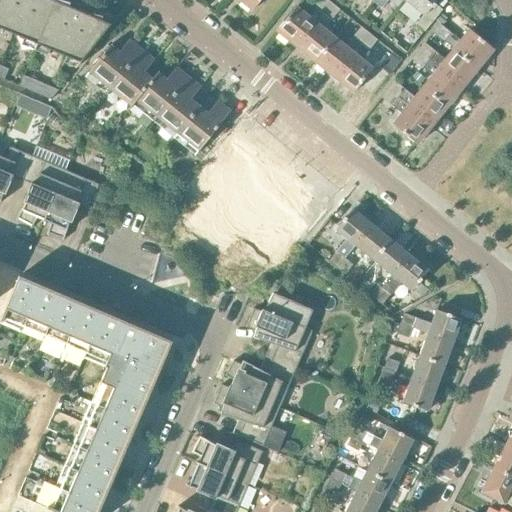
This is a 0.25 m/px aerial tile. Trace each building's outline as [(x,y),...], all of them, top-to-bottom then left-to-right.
[(0,0),(0,27),(13,33),(27,0),(0,0)] [(37,43),(55,1),(53,0),(27,0),(13,33),(37,43)] [(61,53),(79,11),(68,7),(70,3),(60,0),(57,0),(56,1),(55,1),(37,43),(61,53)] [(261,0),(238,0),(252,11),(261,0)] [(297,47),(332,4),(327,0),(321,0),(315,8),(308,17),(296,8),(277,31),(297,47)] [(375,0),(374,2),(382,8),(388,0),(405,0),(406,0),(405,0),(375,0)] [(436,0),(405,0),(406,0),(424,15),(417,24),(425,31),(442,10),(434,4),(436,0)] [(316,62),(335,39),(323,29),(339,10),(332,4),(297,47),(316,62)] [(89,16),(79,11),(61,53),(80,62),(110,24),(101,20),(102,17),(91,13),(89,16)] [(445,40),(452,34),(440,24),(435,32),(445,40)] [(362,44),(370,34),(362,27),(353,38),(345,47),(335,39),(316,62),(335,78),(353,54),(362,44)] [(455,49),(478,68),(494,49),(470,29),(455,49)] [(370,34),(362,44),(369,50),(377,40),(370,34)] [(459,40),(452,34),(445,41),(453,48),(459,40)] [(109,89),(143,48),(130,38),(119,51),(111,44),(88,72),(109,89)] [(419,51),(430,60),(436,52),(426,43),(419,51)] [(130,106),(153,78),(145,71),(155,58),(143,48),(109,89),(130,106)] [(438,53),(431,61),(463,87),(478,68),(455,49),(446,60),(438,53)] [(423,68),(430,60),(419,51),(413,59),(423,68)] [(401,59),(393,53),(381,68),(388,75),(401,59)] [(353,93),(372,69),(353,54),(335,78),(353,93)] [(463,87),(431,61),(425,69),(433,76),(424,87),(448,106),(463,87)] [(0,65),(0,77),(4,79),(8,69),(0,65)] [(158,71),(153,78),(130,106),(131,107),(136,100),(156,117),(189,77),(176,66),(166,79),(159,72),(160,72),(158,71)] [(19,86),(43,96),(47,85),(24,75),(19,86)] [(201,86),(189,77),(156,117),(177,134),(200,106),(199,104),(199,105),(191,99),(201,86)] [(388,89),(407,104),(414,96),(405,89),(395,81),(388,89)] [(47,85),(43,96),(51,99),(58,90),(47,85)] [(448,106),(424,87),(409,106),(432,125),(448,106)] [(401,113),(407,104),(388,89),(382,97),(392,106),(401,113)] [(208,113),(200,106),(177,134),(198,151),(231,111),(218,101),(208,113)] [(43,103),(38,115),(47,119),(52,107),(43,103)] [(432,125),(409,106),(394,125),(417,144),(432,125)] [(233,136),(206,169),(223,184),(252,149),(251,148),(250,150),(233,136)] [(0,155),(0,199),(3,191),(4,193),(13,175),(22,179),(32,156),(10,146),(5,158),(0,155)] [(252,149),(223,184),(241,198),(268,165),(262,159),(263,158),(252,149)] [(36,216),(44,219),(64,170),(45,162),(32,156),(22,179),(32,183),(23,202),(26,203),(18,218),(31,225),(36,216)] [(64,170),(44,219),(51,223),(48,232),(63,237),(69,220),(71,222),(79,204),(88,208),(98,184),(64,170)] [(276,171),(249,204),(266,219),(293,186),(276,171)] [(190,178),(184,185),(195,194),(201,187),(190,178)] [(293,186),(266,219),(283,233),(311,198),(311,197),(309,199),(293,186)] [(311,198),(283,233),(300,247),(328,214),(321,208),(322,207),(311,198)] [(330,261),(338,268),(345,258),(356,245),(372,225),(353,210),(347,218),(345,217),(342,220),(344,221),(337,230),(347,238),(337,252),(330,261)] [(372,225),(356,245),(374,260),(391,240),(372,225)] [(204,230),(198,237),(208,246),(214,239),(204,230)] [(214,239),(208,246),(218,254),(224,247),(214,239)] [(374,260),(392,274),(393,275),(409,255),(391,240),(374,260)] [(249,252),(243,259),(254,268),(259,261),(249,252)] [(392,274),(381,287),(382,288),(374,297),(382,304),(381,305),(393,315),(403,309),(388,296),(401,281),(412,290),(413,289),(415,286),(419,282),(420,283),(423,279),(421,278),(428,270),(409,255),(393,275),(392,274)] [(353,265),(345,258),(338,268),(345,274),(353,265)] [(259,261),(254,268),(264,276),(270,269),(259,261)] [(0,321),(21,330),(40,285),(19,276),(0,321)] [(382,288),(381,287),(374,282),(367,291),(374,297),(382,288)] [(415,286),(413,289),(422,296),(428,289),(420,283),(419,282),(415,286)] [(40,285),(21,330),(42,339),(61,294),(40,285)] [(277,345),(271,359),(295,369),(312,330),(305,327),(312,310),(300,305),(289,300),(273,293),(264,310),(262,309),(261,312),(254,308),(247,326),(256,331),(254,337),(277,345)] [(292,293),(289,300),(300,305),(303,297),(292,293)] [(42,339),(62,348),(82,303),(61,294),(42,339)] [(83,357),(102,312),(82,303),(62,348),(83,357)] [(428,334),(453,342),(462,319),(451,315),(452,314),(448,312),(447,314),(437,310),(432,323),(416,318),(405,314),(401,323),(412,328),(428,334)] [(104,366),(123,321),(102,312),(83,357),(104,366)] [(123,321),(104,366),(108,367),(100,384),(144,402),(170,341),(123,321)] [(409,337),(412,328),(401,323),(397,333),(409,337)] [(453,342),(428,334),(420,355),(445,364),(453,342)] [(420,355),(412,378),(436,387),(445,364),(420,355)] [(384,368),(396,372),(399,362),(388,358),(384,368)] [(295,369),(271,359),(265,373),(243,361),(241,364),(234,360),(226,375),(233,379),(231,384),(280,405),(295,369)] [(392,382),(396,372),(384,368),(381,378),(392,382)] [(436,387),(412,378),(403,401),(414,404),(413,406),(417,407),(418,406),(428,410),(436,387)] [(100,384),(91,404),(136,423),(144,402),(100,384)] [(280,405),(231,384),(228,389),(222,385),(214,403),(223,406),(221,412),(245,421),(239,435),(277,451),(286,431),(271,424),(280,405)] [(91,404),(83,425),(127,444),(136,423),(91,404)] [(127,444),(83,425),(74,446),(118,464),(127,444)] [(352,436),(363,441),(368,432),(357,427),(352,436)] [(378,449),(402,461),(413,440),(403,435),(404,433),(400,431),(399,433),(389,428),(378,449)] [(369,444),(363,441),(352,436),(348,445),(358,451),(359,449),(364,452),(369,444)] [(198,463),(247,484),(262,451),(238,441),(234,451),(216,442),(215,445),(200,437),(193,451),(201,456),(198,463)] [(511,445),(507,443),(495,467),(511,475),(511,445)] [(118,464),(74,446),(65,466),(109,485),(118,464)] [(367,470),(391,483),(402,461),(378,449),(367,470)] [(213,498),(210,507),(220,511),(235,511),(247,484),(198,463),(189,485),(197,488),(196,490),(213,498)] [(109,485),(65,466),(56,487),(101,506),(109,485)] [(511,475),(495,467),(482,491),(504,502),(511,486),(511,475)] [(330,478),(341,483),(346,474),(335,469),(330,478)] [(391,483),(367,470),(362,481),(353,477),(348,487),(356,491),(380,504),(391,483)] [(337,493),(341,483),(330,478),(326,487),(337,493)] [(97,511),(101,506),(56,487),(47,507),(57,511),(97,511)] [(375,511),(380,504),(356,491),(345,511),(375,511)]
